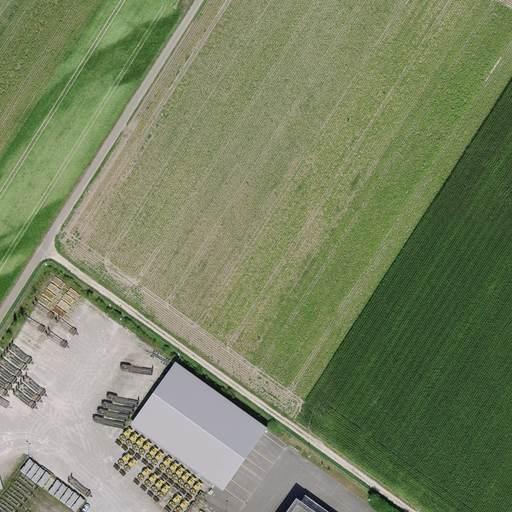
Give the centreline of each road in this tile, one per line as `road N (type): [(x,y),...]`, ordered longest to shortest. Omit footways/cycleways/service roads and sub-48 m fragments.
road 1 (track): [(45,247),(416,511)]
road 2 (track): [(0,319),(200,0)]
